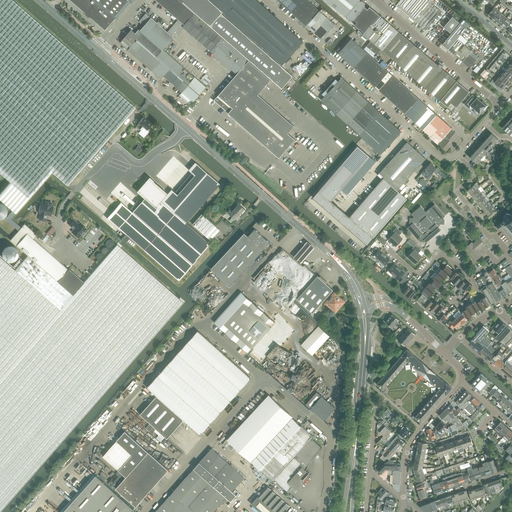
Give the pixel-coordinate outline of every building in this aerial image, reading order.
[(0,0),(0,173),(1,174),(10,182),(0,193),(0,199),(12,210),(4,219),(15,228),(18,231),(21,227),(18,225),(10,218),(49,174),(51,172),(54,174),(67,185),(95,153),(135,108),(123,97),(97,75),(11,0),(0,0)] [(69,0),(85,13),(90,17),(105,30),(130,1),(132,3),(134,0),(69,0)] [(248,131),(278,158),(294,140),(287,133),(293,126),(258,95),(270,80),(248,60),(194,14),(178,0),(155,0),(178,19),(169,29),(175,35),(182,27),(237,74),(213,101),(248,131)] [(183,2),(281,89),(292,76),(281,66),(302,42),(255,0),(180,0),(183,2)] [(306,0),(276,0),(306,26),(319,11),(306,0)] [(325,0),(345,16),(346,15),(358,0),(325,0)] [(358,0),(346,15),(347,16),(346,18),(350,21),(350,20),(351,21),(353,20),(355,18),(362,9),(364,6),(364,5),(364,4),(365,3),(360,0),(358,0)] [(415,21),(433,1),(432,0),(400,0),(396,5),(403,12),(415,21)] [(431,3),(415,21),(425,30),(441,12),(431,3)] [(355,18),(353,20),(354,20),(356,23),(354,25),(363,33),(379,15),(369,7),(367,10),(364,7),(365,7),(364,6),(362,9),(355,18)] [(494,8),(488,14),(493,18),(498,11),(494,8)] [(320,39),(334,24),(319,11),(306,26),(320,39)] [(493,18),(497,21),(502,15),(498,11),(493,18)] [(144,26),(140,31),(162,50),(162,49),(173,37),(162,28),(163,26),(158,21),(157,23),(146,13),(139,22),(144,26)] [(363,33),(362,34),(371,41),(374,44),(390,24),(379,15),(363,33)] [(497,21),(501,25),(506,18),(502,15),(497,21)] [(452,17),(443,27),(451,33),(460,23),(452,17)] [(501,25),(505,28),(510,22),(506,18),(501,25)] [(442,44),(441,44),(448,50),(457,39),(460,35),(466,28),(469,25),(463,19),(460,23),(451,33),(442,44)] [(390,24),(374,44),(379,48),(381,50),(398,31),(390,24)] [(119,43),(152,72),(167,54),(162,49),(162,50),(140,31),(138,30),(135,33),(131,30),(119,43)] [(381,50),(390,58),(407,39),(398,31),(381,50)] [(457,39),(448,50),(454,55),(463,44),(464,45),(467,41),(460,35),(457,39)] [(351,39),(338,54),(353,67),(366,52),(351,39)] [(390,58),(397,63),(413,44),(407,39),(390,58)] [(371,41),(366,46),(374,54),(375,53),(379,48),(374,44),(371,41)] [(397,63),(397,64),(405,71),(410,75),(427,56),(422,51),(413,44),(397,63)] [(463,44),(454,55),(462,62),(463,60),(468,54),(471,51),(464,45),(463,44)] [(463,60),(462,62),(469,68),(476,61),(478,58),(473,53),(473,52),(471,51),(468,54),(463,60)] [(353,67),(364,77),(377,62),(366,52),(353,67)] [(167,54),(152,72),(160,79),(163,75),(173,64),(182,71),(184,68),(167,54)] [(427,56),(410,75),(414,78),(422,86),(424,87),(441,68),(439,66),(430,59),(427,56)] [(388,72),(377,62),(364,77),(375,87),(388,72)] [(172,83),(180,73),(182,71),(173,64),(163,75),(172,83)] [(177,87),(182,92),(194,77),(184,68),(182,71),(180,73),(186,77),(177,87)] [(424,87),(424,88),(431,93),(439,100),(456,81),(447,74),(441,68),(424,87)] [(511,74),(506,69),(502,73),(510,80),(511,77),(511,74)] [(484,70),(480,75),(484,78),(489,73),(484,70)] [(399,82),(388,72),(375,87),(386,97),(399,82)] [(172,83),(177,87),(186,77),(180,73),(172,83)] [(502,73),(498,78),(506,85),(510,80),(502,73)] [(205,75),(201,79),(207,84),(211,80),(205,75)] [(193,101),(205,87),(194,77),(182,92),(193,101)] [(341,78),(321,100),(335,114),(356,91),(341,78)] [(495,82),(494,81),(492,81),(490,83),(496,88),(498,86),(502,89),(506,85),(498,78),(495,82)] [(456,81),(439,100),(452,112),(469,92),(456,81)] [(399,82),(386,97),(405,113),(418,99),(399,82)] [(335,114),(346,124),(367,101),(356,91),(335,114)] [(472,95),(465,104),(477,115),(482,109),(484,110),(488,105),(483,101),(482,103),(477,98),(476,99),(472,95)] [(418,99),(405,113),(429,135),(442,120),(418,99)] [(346,124),(357,134),(378,111),(367,101),(346,124)] [(379,154),(400,132),(378,111),(357,134),(379,154)] [(454,112),(451,115),(457,121),(460,117),(454,112)] [(136,126),(134,129),(136,131),(138,128),(141,130),(144,132),(146,129),(151,124),(143,117),(138,123),(136,126)] [(442,120),(429,135),(443,148),(450,140),(449,139),(455,132),(442,120)] [(502,128),(509,135),(511,131),(511,130),(505,124),(502,128)] [(498,140),(491,133),(488,137),(494,144),(498,140)] [(488,137),(484,141),(491,148),(492,147),(494,144),(488,137)] [(487,152),(489,153),(490,152),(492,151),(492,150),(492,149),(493,148),(492,147),(491,148),(484,141),(480,146),(487,152)] [(388,163),(379,173),(383,177),(397,190),(425,159),(407,143),(407,142),(405,144),(388,163)] [(318,191),(312,197),(325,208),(343,224),(367,245),(373,237),(407,198),(406,198),(403,202),(396,196),(399,192),(397,190),(383,177),(349,217),(331,201),(370,156),(357,146),(318,191)] [(480,146),(477,150),(484,156),(487,152),(480,146)] [(480,160),(481,161),(482,161),(483,161),(484,160),(485,159),(485,158),(485,157),(484,156),(477,150),(473,154),(480,160)] [(476,164),(480,160),(473,154),(469,158),(476,164)] [(144,197),(131,212),(192,265),(210,244),(186,222),(220,184),(195,162),(188,170),(194,175),(177,194),(171,189),(167,194),(149,178),(137,191),(144,197)] [(425,169),(421,173),(428,179),(432,175),(431,174),(433,172),(437,174),(438,173),(440,170),(441,170),(437,167),(436,168),(430,163),(425,168),(425,169)] [(440,170),(438,173),(444,179),(446,177),(447,176),(440,170)] [(474,185),(467,190),(470,195),(480,187),(476,183),(474,185)] [(480,186),(480,187),(470,195),(474,199),(482,192),(484,191),(480,186)] [(414,202),(421,194),(418,191),(410,199),(414,202)] [(483,192),(482,192),(474,199),(477,203),(484,197),(486,196),(486,195),(486,194),(485,193),(483,192)] [(484,197),(477,203),(480,206),(481,207),(488,201),(490,199),(487,195),(486,196),(484,197)] [(481,207),(484,211),(491,205),(488,201),(481,207)] [(45,221),(46,216),(45,216),(46,214),(50,215),(52,207),(50,207),(51,203),(45,202),(44,205),(40,205),(39,213),(40,213),(39,219),(45,221)] [(120,202),(106,218),(125,234),(123,237),(122,238),(117,244),(120,247),(121,248),(129,238),(178,281),(192,265),(131,212),(120,202)] [(238,216),(245,209),(239,204),(232,212),(230,210),(227,213),(234,219),(237,215),(238,216)] [(444,224),(444,220),(442,220),(441,219),(444,216),(434,204),(425,212),(420,206),(411,214),(414,217),(413,218),(409,217),(409,223),(410,225),(407,227),(417,239),(420,237),(425,243),(440,230),(438,227),(440,225),(440,224),(444,224)] [(488,216),(495,210),(491,205),(484,211),(488,216)] [(511,212),(510,214),(506,212),(503,215),(504,219),(495,227),(498,231),(502,227),(511,238),(511,212)] [(202,214),(192,224),(210,241),(220,230),(202,214)] [(73,228),(74,229),(72,232),(78,237),(81,234),(82,236),(85,233),(83,231),(86,229),(79,223),(78,224),(73,220),(69,225),(73,228)] [(84,282),(69,269),(68,269),(33,238),(36,234),(24,224),(21,227),(18,231),(10,240),(27,255),(15,270),(60,309),(84,282)] [(395,246),(402,239),(398,236),(401,233),(396,228),(393,231),(394,232),(388,240),(395,246)] [(270,243),(255,229),(248,237),(244,233),(210,269),(229,287),(263,251),(270,243)] [(383,245),(386,242),(380,236),(377,239),(383,245)] [(478,250),(485,245),(479,238),(473,244),(471,242),(465,248),(476,260),(482,254),(478,250)] [(314,247),(307,242),(293,257),(300,263),(314,247)] [(0,510),(183,302),(117,244),(84,282),(60,309),(15,270),(0,256),(0,510)] [(415,264),(421,256),(418,253),(420,250),(415,245),(414,247),(412,249),(414,250),(407,257),(415,264)] [(379,250),(376,248),(371,253),(374,256),(373,257),(378,262),(384,254),(379,250)] [(389,260),(390,259),(384,254),(378,262),(383,266),(384,265),(387,267),(391,262),(389,260)] [(394,263),(394,264),(391,262),(387,267),(389,269),(387,270),(393,275),(399,268),(394,263)] [(442,270),(447,275),(448,276),(453,270),(447,264),(442,270)] [(442,270),(440,269),(438,267),(435,272),(443,279),(447,275),(442,270)] [(407,274),(404,270),(403,271),(399,268),(393,275),(398,280),(401,276),(403,278),(407,274)] [(499,292),(502,297),(507,294),(505,291),(506,290),(504,288),(502,290),(499,285),(503,283),(501,280),(493,269),(488,273),(496,284),(497,287),(500,291),(499,292)] [(457,275),(458,273),(453,270),(448,276),(453,280),(457,275)] [(430,276),(434,280),(439,284),(443,279),(435,272),(430,276)] [(511,279),(508,274),(504,277),(505,278),(501,280),(503,283),(505,281),(511,291),(511,290),(511,279)] [(453,280),(451,281),(456,285),(463,277),(461,276),(460,278),(457,275),(453,280)] [(317,276),(316,278),(314,279),(297,299),(312,313),(333,290),(326,284),(326,282),(320,276),(318,278),(317,276)] [(490,276),(486,279),(487,280),(489,284),(486,286),(488,289),(495,301),(501,298),(498,292),(499,292),(500,291),(497,287),(496,284),(490,276)] [(461,290),(462,288),(466,283),(463,280),(464,279),(463,277),(456,285),(461,290)] [(434,280),(430,284),(435,288),(437,289),(440,285),(439,284),(434,280)] [(462,288),(467,291),(472,285),(467,281),(466,283),(462,288)] [(507,294),(511,291),(505,281),(503,283),(499,285),(502,290),(504,288),(506,290),(505,291),(507,294)] [(408,282),(401,291),(406,295),(413,286),(408,282)] [(481,283),(479,285),(480,288),(482,287),(482,288),(479,290),(480,292),(481,293),(482,292),(485,296),(490,304),(495,301),(488,289),(486,286),(484,282),(481,283)] [(430,284),(429,283),(425,287),(431,293),(435,288),(430,284)] [(414,287),(413,286),(406,295),(410,298),(413,295),(415,292),(413,290),(415,289),(414,287)] [(421,292),(422,293),(427,298),(431,293),(425,287),(421,292)] [(215,321),(214,322),(248,353),(275,323),(268,316),(264,313),(257,306),(253,303),(252,302),(245,296),(241,292),(228,307),(215,321)] [(337,295),(337,294),(336,292),(334,293),(334,292),(326,301),(329,304),(328,305),(330,307),(339,297),(337,295)] [(422,293),(417,299),(422,303),(423,302),(425,303),(428,298),(427,298),(422,293)] [(485,308),(490,305),(485,296),(480,299),(480,300),(485,308)] [(344,300),(342,298),(341,298),(339,297),(330,307),(333,309),(334,308),(337,310),(344,301),(344,300)] [(425,303),(423,305),(428,309),(430,307),(429,307),(433,302),(428,298),(425,303)] [(485,309),(485,308),(480,300),(476,303),(480,310),(481,311),(485,309)] [(429,307),(430,307),(432,309),(430,312),(432,313),(439,305),(435,301),(433,302),(429,307)] [(480,310),(476,303),(475,301),(470,304),(475,312),(480,310)] [(436,312),(438,315),(442,311),(445,307),(441,303),(439,305),(432,313),(434,315),(436,312)] [(466,307),(467,308),(471,315),(475,312),(470,304),(466,307)] [(472,317),(471,315),(467,308),(462,311),(467,320),(472,317)] [(438,315),(436,317),(441,321),(446,316),(446,315),(442,311),(438,315)] [(456,313),(453,316),(462,325),(467,320),(460,313),(458,311),(456,313)] [(399,321),(392,314),(388,318),(395,325),(399,321)] [(450,321),(448,323),(453,329),(455,327),(457,329),(462,325),(453,316),(451,318),(452,320),(451,321),(450,321)] [(385,322),(392,329),(395,325),(388,318),(385,322)] [(500,321),(493,329),(498,334),(501,330),(506,326),(500,321)] [(301,344),(313,355),(330,335),(319,325),(301,344)] [(471,339),(475,343),(477,340),(479,342),(482,339),(489,331),(483,326),(472,339),(471,339)] [(497,335),(495,337),(504,345),(505,344),(507,346),(511,340),(511,331),(506,326),(501,330),(498,334),(497,335)] [(415,335),(408,328),(404,332),(411,339),(415,335)] [(166,438),(183,419),(200,434),(248,381),(250,378),(197,331),(147,387),(156,395),(140,414),(166,438)] [(397,333),(396,332),(389,339),(390,341),(397,333)] [(401,336),(399,334),(408,342),(411,339),(404,332),(401,336)] [(397,337),(398,339),(397,340),(405,346),(408,342),(399,334),(397,337)] [(471,339),(469,342),(479,351),(484,346),(486,348),(489,345),(482,339),(479,342),(477,340),(475,343),(471,339)] [(280,381),(281,382),(284,379),(287,381),(290,377),(287,375),(288,374),(285,372),(279,366),(280,363),(281,364),(282,360),(281,359),(283,356),(286,353),(289,354),(291,352),(276,345),(275,346),(268,354),(266,358),(269,360),(265,364),(264,366),(268,369),(280,381)] [(497,352),(489,345),(486,348),(484,346),(479,351),(489,360),(494,355),(495,355),(497,352)] [(451,388),(436,375),(436,374),(423,363),(407,350),(377,384),(383,390),(407,361),(417,370),(430,382),(430,381),(440,389),(415,417),(421,423),(446,395),(451,388)] [(494,355),(489,360),(493,363),(498,358),(499,359),(502,356),(502,355),(498,351),(498,352),(497,352),(495,355),(494,355)] [(504,363),(499,369),(500,369),(505,374),(511,365),(511,360),(511,358),(511,353),(506,360),(504,363)] [(501,356),(502,356),(499,359),(498,358),(493,363),(499,369),(504,363),(506,360),(501,356)] [(490,382),(480,374),(475,379),(485,387),(490,382)] [(470,385),(480,393),(485,387),(475,379),(470,385)] [(117,409),(137,385),(131,380),(111,404),(117,409)] [(496,390),(490,397),(494,400),(500,393),(496,390)] [(457,400),(455,402),(459,406),(463,409),(464,408),(465,408),(471,414),(475,410),(474,409),(477,405),(479,403),(475,399),(466,391),(457,400)] [(316,392),(305,404),(310,408),(324,420),(329,414),(335,408),(334,408),(321,396),(316,392)] [(494,400),(498,404),(504,397),(500,393),(494,400)] [(251,413),(227,439),(245,456),(248,458),(251,461),(260,470),(272,456),(300,426),(291,417),(292,417),(268,395),(255,410),(254,409),(251,413)] [(498,404),(502,407),(508,400),(504,397),(498,404)] [(502,407),(505,410),(511,403),(508,400),(502,407)] [(455,416),(461,410),(458,408),(456,410),(451,404),(447,408),(452,414),(453,413),(455,416)] [(451,422),(453,424),(454,423),(455,424),(451,426),(454,435),(458,433),(458,432),(468,425),(468,424),(466,421),(465,422),(462,424),(460,422),(458,418),(458,419),(455,416),(453,413),(452,414),(447,408),(443,412),(448,417),(449,417),(451,420),(450,421),(451,422)] [(390,412),(387,409),(381,417),(383,419),(384,420),(385,419),(390,412)] [(482,414),(477,410),(470,418),(474,422),(482,414)] [(449,422),(450,422),(451,422),(450,421),(451,420),(449,417),(448,417),(443,412),(439,416),(445,423),(447,424),(449,422)] [(447,433),(447,429),(445,427),(446,427),(441,421),(440,422),(439,422),(438,423),(438,424),(437,425),(446,433),(447,433)] [(408,435),(411,431),(401,422),(398,425),(400,427),(398,428),(395,430),(404,438),(407,434),(408,435)] [(495,428),(493,429),(496,432),(495,432),(497,433),(504,425),(500,422),(495,427),(495,428)] [(308,473),(305,470),(314,456),(320,450),(311,441),(312,439),(310,437),(312,436),(301,425),(300,426),(272,456),(306,476),(308,473)] [(437,425),(438,425),(435,428),(437,429),(435,431),(435,432),(434,433),(435,438),(436,438),(444,435),(443,434),(446,433),(437,425)] [(504,425),(497,433),(501,437),(503,435),(508,429),(504,425)] [(392,433),(385,426),(379,433),(383,436),(380,439),(382,441),(384,443),(387,440),(387,439),(390,436),(392,433)] [(435,438),(434,433),(433,431),(432,432),(431,429),(426,430),(429,440),(434,438),(435,438)] [(504,436),(502,437),(506,441),(511,434),(511,432),(508,429),(503,435),(504,436)] [(126,477),(115,489),(121,494),(121,495),(123,497),(123,496),(135,506),(167,470),(124,432),(116,441),(102,457),(118,470),(126,477)] [(404,442),(395,434),(393,432),(392,433),(390,436),(401,446),(404,442)] [(387,439),(387,440),(389,441),(398,449),(401,446),(390,436),(387,439)] [(473,445),(469,436),(464,437),(468,447),(473,445)] [(464,437),(460,439),(463,448),(468,447),(464,437)] [(380,439),(377,442),(392,456),(395,453),(387,446),(386,448),(381,443),(382,441),(380,439)] [(460,439),(455,441),(458,450),(463,448),(460,439)] [(386,444),(387,446),(395,453),(398,449),(389,441),(386,444)] [(455,441),(450,443),(453,452),(458,450),(455,441)] [(383,455),(380,457),(386,462),(389,459),(392,456),(377,442),(376,443),(379,446),(376,449),(379,452),(381,449),(383,451),(381,453),(383,455)] [(450,443),(445,444),(448,453),(453,452),(450,443)] [(445,444),(440,446),(444,455),(448,453),(445,444)] [(435,448),(439,457),(444,455),(440,446),(435,448)] [(213,511),(244,477),(221,456),(212,448),(154,511),(213,511)] [(271,480),(273,478),(287,492),(298,480),(301,477),(303,479),(306,476),(272,456),(260,470),(271,480)] [(386,462),(385,463),(378,470),(381,473),(385,469),(393,469),(393,470),(399,470),(399,471),(400,472),(401,463),(396,463),(396,460),(389,459),(386,462)] [(497,471),(493,459),(492,459),(487,461),(491,473),(497,471)] [(487,461),(482,463),(483,464),(486,475),(491,473),(487,461)] [(483,464),(478,466),(481,476),(486,475),(483,464)] [(472,468),(472,467),(467,469),(471,480),(476,478),(472,468)] [(477,467),(472,468),(476,478),(481,477),(477,467)] [(381,473),(379,475),(384,479),(386,477),(387,474),(390,474),(390,483),(392,483),(392,486),(398,491),(399,491),(400,472),(399,471),(399,470),(393,470),(393,469),(385,469),(381,473)] [(459,484),(464,482),(461,473),(461,472),(456,474),(459,484)] [(464,474),(464,472),(461,473),(464,482),(470,480),(468,473),(464,474)] [(459,484),(456,474),(456,473),(451,475),(454,485),(459,484)] [(130,511),(133,509),(95,475),(62,511),(130,511)] [(449,487),(454,485),(451,475),(446,477),(449,487)] [(434,484),(434,482),(432,477),(429,478),(432,488),(434,492),(442,490),(439,482),(434,484)] [(439,481),(439,482),(442,490),(449,487),(446,477),(442,478),(442,479),(439,481)] [(423,481),(416,485),(417,490),(423,488),(431,486),(431,488),(432,488),(429,478),(426,479),(426,480),(423,481)] [(499,479),(492,481),(494,485),(495,485),(495,486),(497,485),(497,487),(499,486),(499,487),(502,486),(499,479)] [(500,488),(500,489),(502,487),(502,486),(499,487),(499,486),(497,487),(497,485),(495,486),(495,485),(494,485),(492,481),(488,483),(491,491),(492,492),(496,491),(496,489),(500,488)] [(492,493),(492,492),(491,491),(488,483),(483,484),(486,494),(487,495),(492,493)] [(267,486),(257,496),(251,504),(260,511),(288,511),(286,510),(289,506),(267,486)] [(427,495),(426,490),(431,488),(431,486),(423,488),(417,490),(420,497),(427,495)] [(388,492),(381,487),(378,491),(380,493),(378,495),(382,499),(388,492)] [(478,488),(473,490),(476,498),(481,496),(478,488)] [(448,504),(453,502),(451,495),(445,497),(448,504)] [(387,497),(385,504),(394,507),(396,500),(387,497)] [(444,505),(445,509),(449,507),(449,506),(448,506),(447,504),(448,504),(445,497),(440,499),(442,506),(444,505)] [(435,501),(437,508),(439,510),(440,511),(441,510),(440,509),(443,508),(442,506),(440,499),(435,501)] [(437,508),(435,501),(429,502),(431,506),(432,506),(433,510),(437,508)] [(381,511),(382,510),(387,511),(392,511),(394,507),(385,504),(381,503),(376,502),(375,511),(381,511)] [(420,505),(420,508),(424,511),(427,508),(428,507),(432,510),(433,510),(432,506),(431,506),(429,502),(420,505)]
